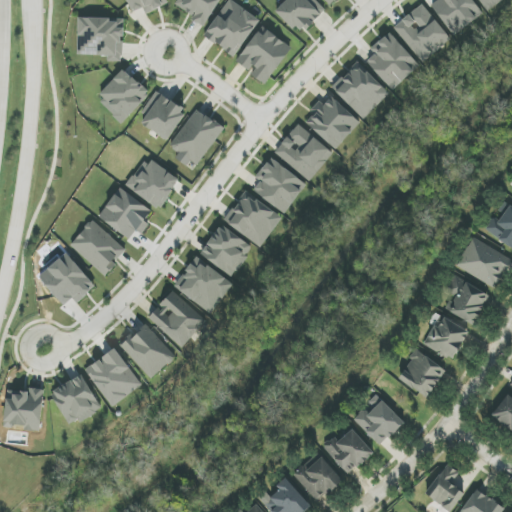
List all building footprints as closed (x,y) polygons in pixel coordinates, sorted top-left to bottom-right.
[(145,13),(168,5),(166,0),(126,0),(131,12),(144,8),(145,13)] [(207,28),(219,0),(179,0),(176,7),(194,15),(192,21),(207,28)] [(260,20),(231,0),(228,0),(204,36),(234,57),(260,20)] [(302,35),(325,10),(313,0),(286,0),(276,12),(302,35)] [(454,36),(484,14),(473,0),(438,0),(431,6),(454,36)] [(503,0),(479,0),(489,12),(503,0)] [(452,40),(423,4),(394,27),(423,62),(452,40)] [(124,19),(78,18),(78,55),(108,56),(108,62),(123,62),(124,19)] [(251,72),(250,74),(266,85),(292,47),(267,31),(264,35),(258,31),(237,62),(251,72)] [(420,65),(390,32),(371,49),(375,54),(367,62),(393,90),(420,65)] [(332,87),(364,119),(390,94),(358,62),(332,87)] [(97,98),(123,122),(150,94),(124,69),(97,98)] [(167,140),(187,112),(157,91),(141,113),(146,116),(142,123),(167,140)] [(307,122),(336,150),(361,123),(333,97),(325,104),(320,100),(311,110),(314,114),(307,122)] [(172,147),(180,152),(177,157),(198,169),(224,127),(195,109),(172,147)] [(276,151),(310,181),(334,154),(300,124),(276,151)] [(181,181),(148,158),(128,187),(160,209),(181,181)] [(286,214),(307,184),(271,158),(256,178),(261,181),(254,191),(286,214)] [(99,217),(129,240),(137,230),(142,234),(150,224),(145,221),(152,212),(121,188),(99,217)] [(283,217),(245,192),(225,222),(262,247),(283,217)] [(486,232),(511,248),(511,207),(504,202),(486,232)] [(71,245),(104,276),(127,251),(94,220),(71,245)] [(254,248),(222,225),(201,254),(232,277),(254,248)] [(511,260),(473,238),(457,266),(495,289),(511,260)] [(39,275),(62,307),(73,299),(76,303),(95,289),(69,253),(39,275)] [(234,283),(196,257),(175,288),(212,314),(234,283)] [(447,310),(474,325),(490,295),(455,276),(446,292),(454,296),(447,310)] [(149,318),(182,348),(206,322),(174,291),(149,318)] [(424,345),(454,361),(470,331),(440,315),(424,345)] [(152,379),(176,357),(145,324),(122,346),(152,379)] [(143,385),(116,349),(101,359),(86,370),(113,407),(143,385)] [(413,360),(399,379),(428,399),(447,370),(416,349),(410,358),(413,360)] [(102,410),(83,375),(51,393),(69,425),(78,420),(80,423),(102,410)] [(41,430),(45,390),(33,389),(32,393),(8,390),(4,426),(41,430)] [(511,431),(511,391),(492,417),(511,431)] [(382,446),(404,422),(376,395),(369,403),(374,408),(369,414),(364,409),(354,420),(382,446)] [(350,475),(375,452),(353,429),(337,444),(332,438),(322,447),(350,475)] [(316,502),(343,482),(321,453),(295,472),(316,502)] [(426,493),(449,511),(450,511),(465,494),(451,483),(459,473),(448,465),(426,493)] [(264,504),(270,511),(306,511),(312,507),(285,478),(277,486),(280,490),(264,504)] [(501,511),(505,506),(474,490),(462,511),(501,511)]
